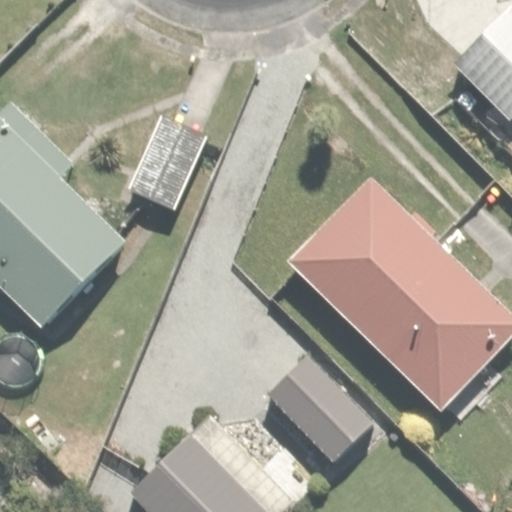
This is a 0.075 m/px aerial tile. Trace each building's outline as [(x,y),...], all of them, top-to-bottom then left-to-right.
[(510,115),(511,112),(511,0),(504,0),(450,55),(510,115)] [(7,105),(0,112),(0,280),(39,321),(130,234),(7,105)] [(163,109),(130,183),(178,204),(210,130),(163,109)] [(511,302),(374,163),(287,249),(435,399),(511,322),(511,302)] [(308,346),(263,391),(328,457),(373,412),(308,346)] [(231,392),(132,482),(158,511),(280,511),(313,482),(231,392)]
